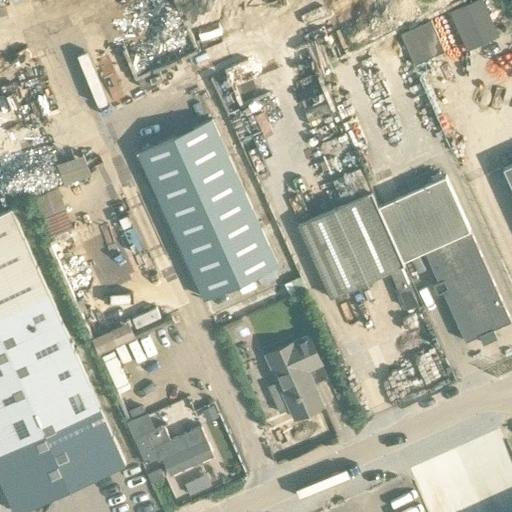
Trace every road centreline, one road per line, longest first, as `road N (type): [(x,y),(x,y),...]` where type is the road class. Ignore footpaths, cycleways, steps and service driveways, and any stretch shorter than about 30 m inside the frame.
road 1 (unclassified): [(261,498),(491,389),(511,387)]
road 2 (unclassified): [(261,498),(181,315)]
